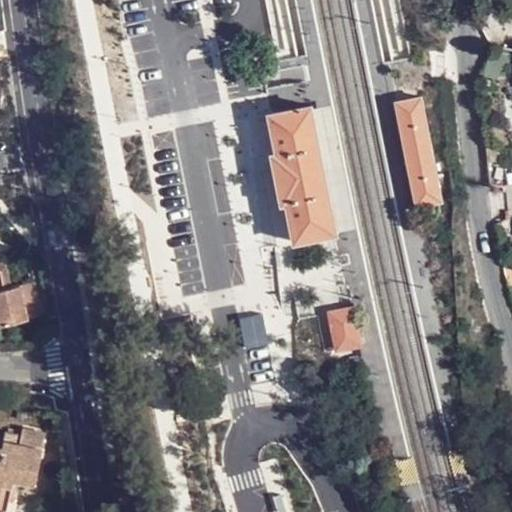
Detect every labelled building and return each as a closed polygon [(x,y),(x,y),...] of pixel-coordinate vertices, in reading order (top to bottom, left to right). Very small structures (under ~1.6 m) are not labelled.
[(393,99),(397,118),(405,116),(410,115),(414,115),(424,113),(420,95),(396,99),(393,99)] [(313,109),(312,105),(299,108),(268,114),(276,152),(272,153),(273,159),(277,181),(283,206),(287,205),(291,227),(295,246),(340,237),(339,233),(334,209),(330,191),(326,171),(321,148),(319,139),(313,109)] [(331,105),(313,109),(319,139),(321,148),(330,191),(334,209),(339,233),(357,229),(331,105)] [(414,115),(410,115),(405,116),(397,118),(403,148),(409,179),(436,174),(429,142),(424,113),(414,115)] [(436,174),(409,179),(415,210),(442,205),(436,174)] [(14,284),(8,260),(0,257),(0,322),(43,312),(36,279),(14,284)] [(336,349),(362,344),(354,300),(327,306),(336,349)] [(261,315),(239,320),(246,349),(267,345),(261,315)] [(0,495),(7,497),(11,478),(36,483),(45,444),(6,435),(3,447),(0,446),(0,495)] [(285,511),(282,495),(273,497),(276,511),(285,511)]
